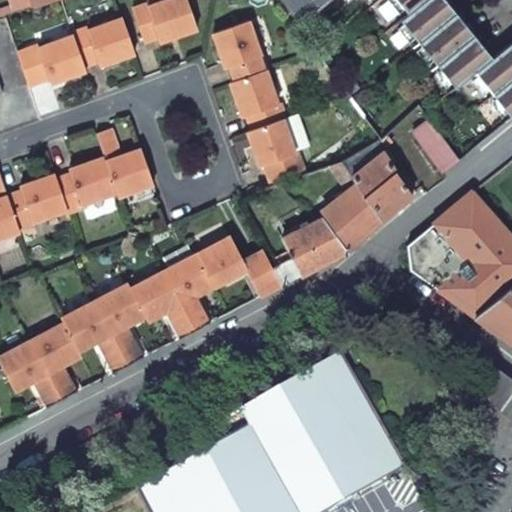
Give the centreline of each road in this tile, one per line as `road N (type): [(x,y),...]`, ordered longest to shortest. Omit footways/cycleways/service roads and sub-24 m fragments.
road 1 (residential): [(0,462),(364,270)]
road 2 (residential): [(364,270),(511,142)]
road 3 (residential): [(364,270),(402,278),(511,358)]
